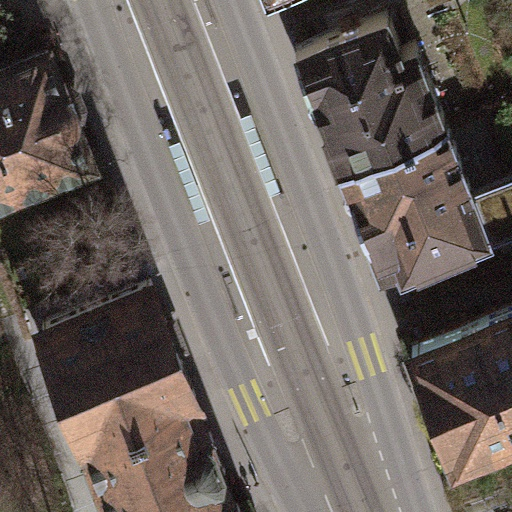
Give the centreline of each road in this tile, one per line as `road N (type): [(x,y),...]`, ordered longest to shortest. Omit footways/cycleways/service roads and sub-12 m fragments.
road 1 (primary): [(92,0),(246,399),(278,446),(348,511)]
road 2 (primary): [(364,511),(374,417),(365,355),(230,0)]
